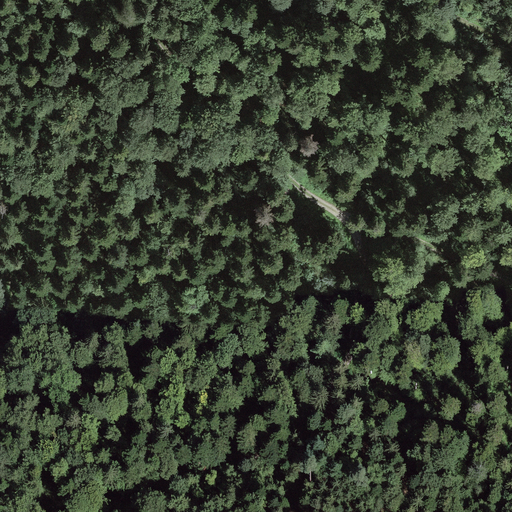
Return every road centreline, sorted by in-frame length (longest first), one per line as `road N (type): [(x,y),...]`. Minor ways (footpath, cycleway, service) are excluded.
road 1 (track): [(121,511),(251,454),(316,407),(365,306),(362,244),(347,217)]
road 2 (track): [(347,217),(288,176),(156,43),(129,0)]
road 3 (track): [(511,278),(347,217)]
